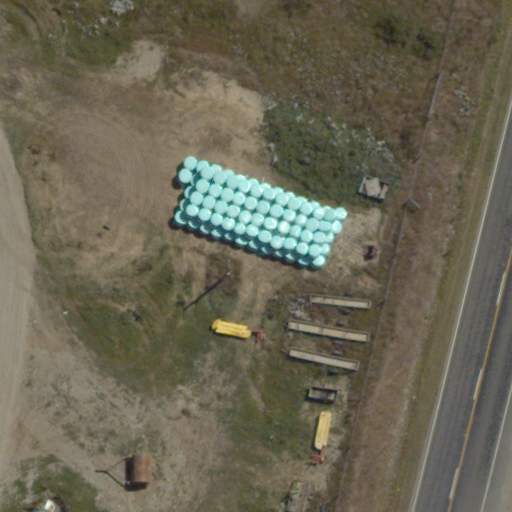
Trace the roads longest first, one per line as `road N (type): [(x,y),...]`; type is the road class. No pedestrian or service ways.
road 1 (primary): [(511,247),(447,511)]
road 2 (track): [(0,385),(19,283),(0,176)]
